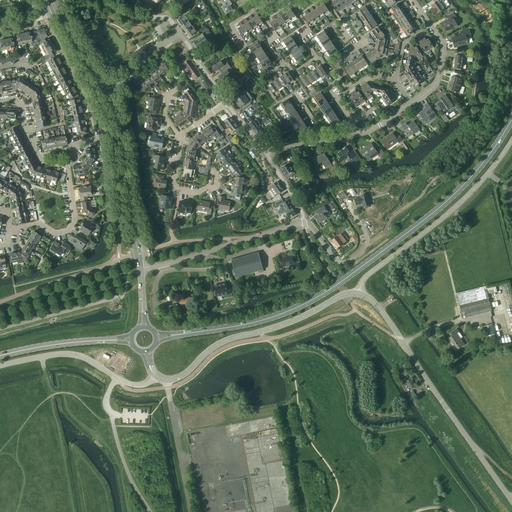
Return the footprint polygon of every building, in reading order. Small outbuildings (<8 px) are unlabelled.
[(226,13),(235,7),(233,3),(235,2),(233,0),(221,0),(225,6),(223,8),(226,13)] [(319,7),(325,16),(326,16),(325,14),(329,11),(322,0),(320,1),(322,5),(319,7)] [(342,10),(343,10),(336,0),(332,0),(334,2),(332,4),(337,12),(341,9),(342,10)] [(347,7),(342,0),(336,0),(343,10),(347,7)] [(433,0),(435,3),(431,6),(433,8),(430,9),(435,15),(444,8),(439,0),(433,0)] [(392,14),(407,4),(405,2),(401,5),(399,3),(391,9),(393,13),(392,14)] [(325,16),(319,7),(317,4),(315,5),(317,8),(314,10),(319,18),(320,20),(325,17),(325,16)] [(395,19),(405,12),(404,10),(409,7),(407,4),(392,14),(395,19)] [(286,13),(291,21),(292,22),(293,22),(292,20),(296,17),(289,6),(287,7),(289,11),(286,13)] [(309,14),(314,22),(315,23),(316,22),(315,21),(319,18),(314,10),(312,7),(310,8),(312,11),(309,14)] [(360,17),(368,11),(365,7),(357,12),(360,17)] [(281,16),(286,24),(287,25),(288,25),(287,24),(291,21),(286,13),(284,9),(282,11),(284,14),(281,16)] [(307,15),(304,17),(309,24),(310,26),(311,26),(310,25),(310,24),(314,22),(309,14),(307,10),(305,11),(307,15)] [(363,22),(371,16),(368,11),(360,17),(363,22)] [(398,23),(413,13),(411,11),(407,14),(405,12),(395,19),(398,23)] [(258,26),(259,28),(259,27),(259,26),(263,23),(256,12),(254,13),(256,16),(253,19),(258,26)] [(281,16),(279,13),(277,14),(279,17),(276,19),(281,27),(282,29),(283,28),(282,27),(286,24),(281,16)] [(401,28),(411,21),(410,19),(415,16),(413,13),(398,23),(401,28)] [(446,32),(457,25),(453,19),(456,18),(453,13),(447,16),(449,19),(441,23),(446,32)] [(258,26),(253,19),(251,15),(249,16),(251,20),(248,22),(253,30),(254,31),(254,29),(258,26)] [(187,23),(189,21),(185,16),(182,18),(182,17),(177,20),(178,22),(177,23),(178,25),(180,23),(182,26),(181,27),(182,26),(187,23)] [(281,27),(276,19),(274,16),(272,17),(274,21),(271,23),(277,32),(277,31),(277,30),(281,27)] [(366,26),(374,20),(371,16),(363,22),(366,26)] [(243,25),(248,33),(249,34),(249,33),(253,30),(248,22),(246,18),(245,19),(244,20),(246,23),(244,24),(243,25)] [(374,20),(366,26),(369,31),(377,25),(374,20)] [(404,32),(419,22),(417,20),(413,23),(411,21),(401,28),(404,32)] [(185,31),(192,26),(189,21),(187,23),(182,26),(181,27),(180,28),(181,29),(183,28),(185,31)] [(241,26),(238,29),(244,38),(244,37),(244,36),(248,33),(243,25),(242,24),(241,22),(239,23),(240,24),(241,26)] [(419,22),(404,32),(407,37),(417,30),(416,28),(420,25),(419,22)] [(185,35),(186,36),(188,35),(190,37),(197,32),(194,29),(196,28),(194,25),(192,26),(185,31),(187,33),(185,35)] [(373,37),(382,31),(383,30),(380,25),(370,32),(373,37)] [(206,39),(212,36),(206,27),(201,31),(202,33),(198,36),(200,39),(192,44),(196,50),(208,42),(206,39)] [(30,35),(30,32),(23,34),(25,43),(30,42),(31,45),(34,47),(39,38),(40,38),(41,40),(43,39),(47,37),(43,29),(37,30),(37,31),(32,32),(33,35),(30,35)] [(465,45),(464,44),(468,43),(469,42),(468,38),(466,38),(466,35),(470,34),(469,29),(460,32),(461,35),(452,38),(454,47),(463,45),(464,45),(465,45)] [(320,41),(328,36),(328,35),(327,36),(327,35),(324,30),(324,31),(316,36),(320,41)] [(376,42),(383,37),(385,36),(382,31),(373,37),(376,41),(376,42)] [(16,45),(25,43),(23,34),(16,35),(17,38),(14,39),(15,41),(16,45)] [(283,42),(287,47),(294,42),(294,41),(294,40),(291,36),(283,42)] [(323,46),(331,41),(331,40),(331,41),(330,40),(330,39),(328,36),(320,41),(323,46)] [(49,39),(46,40),(45,39),(48,37),(47,37),(43,39),(41,40),(40,38),(39,38),(34,47),(37,48),(38,46),(40,45),(43,50),(52,45),(49,39)] [(384,46),(386,46),(388,40),(385,40),(385,39),(383,37),(376,42),(375,43),(377,43),(376,45),(384,47),(384,46)] [(422,39),(429,50),(434,47),(428,39),(426,40),(424,37),(422,39)] [(15,41),(13,41),(12,38),(5,40),(7,49),(17,47),(16,45),(15,41)] [(425,53),(429,50),(422,39),(419,41),(421,43),(419,45),(425,53)] [(290,52),(298,46),(297,45),(295,41),(294,42),(287,47),(290,52)] [(326,51),(334,46),(334,45),(334,46),(333,45),(334,44),(331,41),(323,46),(326,51)] [(253,52),(262,47),(261,47),(260,46),(261,46),(258,42),(249,48),(252,53),(253,52)] [(52,45),(43,50),(46,56),(43,57),(45,60),(53,55),(52,53),(55,51),(52,45)] [(382,54),(384,47),(376,45),(376,47),(374,47),(374,48),(379,56),(380,56),(380,57),(381,59),(384,57),(382,54)] [(416,56),(418,60),(423,57),(416,46),(414,48),(413,45),(410,47),(416,56)] [(293,57),(301,51),(300,51),(301,50),(298,46),(290,52),(293,57)] [(334,46),(326,51),(330,56),(337,51),(337,50),(334,46)] [(257,57),(265,52),(264,52),(264,51),(262,47),(253,52),(257,57)] [(414,58),(416,56),(410,47),(407,49),(409,51),(408,58),(406,57),(406,60),(413,62),(414,58)] [(209,53),(213,59),(220,55),(216,48),(213,50),(209,53)] [(381,59),(380,57),(380,56),(379,56),(374,48),(374,49),(370,52),(376,60),(380,57),(381,59)] [(301,51),(293,57),(297,62),(304,57),(304,56),(304,55),(301,51)] [(260,62),(268,57),(267,56),(268,56),(265,52),(257,57),(260,62)] [(371,64),(376,60),(370,52),(365,55),(371,64)] [(462,69),(464,56),(455,55),(454,68),(462,69)] [(47,61),(49,66),(60,61),(57,56),(47,61)] [(357,59),(363,67),(368,64),(362,56),(357,59)] [(268,57),(260,62),(264,68),(271,62),(270,61),(271,61),(268,57)] [(219,72),(229,65),(225,59),(221,61),(212,67),(213,69),(212,69),(213,70),(214,70),(215,72),(219,69),(220,71),(219,72)] [(359,70),(363,67),(357,59),(353,62),(359,70)] [(182,68),(187,74),(188,73),(193,80),(200,76),(188,60),(182,65),(183,67),(182,68)] [(415,67),(415,62),(413,62),(406,60),(405,63),(407,64),(405,70),(403,72),(404,75),(414,68),(413,68),(415,67)] [(52,71),(62,66),(60,61),(49,66),(52,71)] [(354,73),(359,70),(353,62),(348,65),(354,73)] [(160,77),(161,77),(166,73),(169,77),(172,74),(165,64),(158,68),(160,70),(157,72),(160,77)] [(229,65),(219,72),(221,71),(222,73),(218,76),(219,78),(220,80),(220,79),(221,81),(230,74),(233,71),(229,65)] [(348,65),(344,68),(349,76),(354,73),(348,65)] [(54,76),(65,70),(62,66),(52,71),(54,76)] [(319,66),(315,69),(316,69),(321,77),(322,79),(327,75),(326,74),(321,66),(320,66),(319,66)] [(410,77),(419,72),(415,67),(413,68),(414,68),(404,75),(406,77),(409,75),(410,77)] [(316,80),(321,77),(316,69),(315,70),(314,69),(310,72),(316,80)] [(65,70),(54,76),(57,80),(59,79),(67,75),(65,70)] [(162,79),(161,77),(160,77),(157,72),(151,75),(152,77),(150,79),(155,86),(158,84),(156,82),(162,79)] [(282,75),(288,83),(293,80),(288,72),(287,73),(286,72),(282,75)] [(311,84),(316,80),(310,72),(310,73),(309,73),(305,75),(311,84)] [(410,83),(422,76),(419,72),(410,77),(411,79),(409,81),(410,83)] [(464,83),(466,76),(457,74),(456,78),(451,76),(447,90),(455,92),(456,93),(456,92),(459,93),(462,83),(464,83)] [(60,83),(60,85),(70,80),(67,75),(59,79),(61,83),(60,83)] [(283,86),(288,83),(282,75),(283,75),(282,76),(277,78),(283,86)] [(305,87),(311,84),(305,75),(305,76),(304,76),(300,79),(305,87)] [(422,76),(410,83),(415,90),(419,87),(418,85),(425,81),(424,79),(426,78),(424,75),(422,76)] [(24,81),(20,78),(16,79),(18,88),(19,89),(24,81)] [(278,90),(283,86),(277,78),(278,79),(277,79),(273,82),(278,90)] [(146,92),(155,86),(150,79),(141,85),(143,88),(142,89),(142,90),(143,91),(144,92),(145,91),(146,92)] [(241,84),(238,79),(235,81),(233,79),(227,84),(232,90),(238,86),(241,84)] [(26,82),(26,81),(25,80),(24,81),(19,89),(24,92),(29,84),(26,82)] [(62,90),(72,85),(70,80),(60,85),(62,90)] [(35,85),(30,82),(29,84),(24,92),(28,95),(35,85)] [(273,93),(278,90),(273,82),(272,83),(272,82),(267,85),(268,85),(273,93)] [(377,92),(378,85),(375,85),(375,86),(368,85),(367,82),(364,84),(370,93),(373,91),(377,92)] [(372,95),(370,93),(364,84),(361,86),(363,88),(361,89),(368,100),(372,97),(371,95),(372,95)] [(34,87),(35,85),(28,95),(30,96),(39,94),(38,90),(34,87)] [(65,94),(75,89),(72,85),(62,90),(65,94)] [(377,92),(376,95),(380,97),(392,89),(390,87),(387,89),(385,88),(381,87),(381,86),(378,85),(377,92)] [(237,103),(249,94),(245,88),(242,91),(241,90),(236,93),(238,96),(234,99),(235,100),(234,100),(236,102),(237,103)] [(75,99),(79,98),(75,89),(65,94),(66,96),(67,95),(69,99),(74,96),(75,99)] [(380,97),(383,101),(392,95),(391,94),(393,92),(392,89),(380,97)] [(185,102),(196,104),(197,99),(194,95),(194,94),(192,91),(189,90),(184,94),(185,95),(181,97),(182,98),(183,98),(186,98),(185,99),(186,99),(185,102)] [(352,92),(361,104),(365,101),(358,91),(357,92),(355,90),(352,92)] [(351,99),(348,101),(351,105),(354,104),(356,107),(361,104),(352,92),(350,93),(351,96),(349,97),(351,99)] [(324,98),(327,96),(326,94),(323,96),(321,93),(312,99),(313,99),(316,103),(324,98)] [(250,104),(252,105),(255,103),(249,94),(237,103),(238,104),(237,105),(239,106),(240,107),(244,105),(246,107),(250,104)] [(392,95),(383,101),(386,106),(395,100),(394,98),(396,96),(395,94),(392,95)] [(448,110),(454,105),(446,94),(440,98),(441,100),(435,104),(442,113),(448,109),(448,110)] [(148,109),(158,111),(160,100),(148,97),(147,100),(150,101),(148,109)] [(326,101),(324,98),(316,103),(315,104),(317,104),(320,108),(327,103),(331,101),(330,99),(326,101)] [(291,104),(295,102),(293,100),(290,102),(288,99),(279,105),(279,106),(280,105),(283,109),(291,104)] [(197,104),(196,104),(185,102),(184,108),(187,113),(185,114),(183,111),(183,112),(190,121),(194,118),(195,115),(194,114),(195,109),(196,109),(197,104)] [(330,106),(327,103),(320,108),(318,109),(319,109),(320,109),(323,113),(331,108),(334,106),(333,104),(330,106)] [(434,119),(437,116),(427,103),(424,105),(426,108),(419,113),(426,122),(432,117),(434,119)] [(293,107),(291,104),(283,109),(282,110),(282,111),(284,110),(287,114),(294,109),(295,109),(298,107),(297,105),(293,107)] [(333,111),(331,108),(323,113),(322,114),(323,114),(326,118),(334,113),(337,111),(336,109),(333,111)] [(18,115),(18,109),(10,109),(10,118),(15,119),(15,115),(18,115)] [(297,112),(295,109),(294,109),(287,114),(285,115),(286,116),(287,115),(290,119),(298,114),(301,112),(300,110),(297,112)] [(182,126),(190,121),(183,112),(174,118),(178,124),(179,124),(180,126),(182,125),(182,126)] [(336,116),(334,113),(326,118),(325,119),(327,119),(330,123),(337,118),(341,116),(340,114),(336,116)] [(300,117),(298,114),(290,119),(289,120),(289,121),(290,120),(293,124),(301,119),(305,117),(303,115),(300,117)] [(160,126),(161,119),(149,116),(146,128),(157,130),(158,126),(160,126)] [(251,116),(247,119),(250,123),(248,123),(253,131),(259,127),(261,125),(256,118),(254,120),(251,116)] [(227,128),(229,127),(234,122),(231,117),(225,121),(227,124),(225,125),(227,128)] [(340,121),(337,118),(330,123),(328,124),(329,124),(330,124),(333,128),(344,121),(343,119),(340,121)] [(292,125),(291,126),(294,131),(295,130),(297,129),(304,124),(305,124),(308,122),(307,120),(303,122),(301,119),(293,124),(292,125)] [(420,130),(413,121),(407,125),(406,123),(399,128),(404,135),(405,134),(408,138),(413,133),(414,134),(420,130)] [(227,128),(225,125),(224,126),(221,122),(217,125),(222,131),(227,128)] [(234,122),(229,127),(232,131),(235,134),(239,130),(237,128),(238,127),(234,122)] [(307,127),(305,124),(304,124),(297,129),(295,130),(296,131),(297,130),(300,134),(311,127),(310,125),(307,127)] [(81,132),(81,135),(87,133),(85,125),(76,127),(77,132),(81,132)] [(205,128),(212,138),(214,137),(216,139),(221,136),(215,128),(212,129),(210,125),(205,128)] [(10,136),(20,131),(17,126),(9,130),(11,134),(10,135),(10,136)] [(253,131),(258,137),(265,133),(261,128),(261,129),(259,127),(253,131)] [(208,141),(212,138),(205,128),(201,131),(203,133),(200,135),(205,142),(206,144),(209,142),(208,141)] [(14,140),(22,136),(20,131),(10,136),(11,137),(12,137),(14,140)] [(162,149),(164,138),(156,136),(156,133),(150,132),(149,135),(151,136),(149,146),(162,149)] [(395,136),(392,133),(381,141),(387,149),(398,141),(399,143),(402,140),(398,134),(395,136)] [(205,142),(200,135),(199,136),(198,135),(193,139),(190,143),(198,148),(199,148),(201,146),(201,145),(205,142)] [(15,146),(25,141),(22,136),(14,140),(16,144),(15,144),(15,146)] [(44,141),(41,141),(43,150),(51,148),(49,139),(44,140),(44,141)] [(19,150),(27,145),(25,141),(15,146),(16,147),(17,146),(19,150)] [(198,149),(198,148),(190,143),(187,147),(186,152),(187,152),(187,155),(195,157),(196,152),(197,152),(198,149)] [(376,150),(371,144),(361,150),(368,160),(378,154),(380,156),(384,153),(380,148),(376,150)] [(20,155),(30,150),(27,145),(19,150),(21,153),(20,154),(20,155)] [(228,156),(226,153),(229,150),(227,146),(217,153),(220,158),(218,159),(220,162),(222,161),(228,156)] [(346,147),(336,153),(339,157),(338,158),(341,163),(344,161),(346,163),(350,161),(352,164),(356,162),(360,159),(354,149),(348,153),(347,152),(349,151),(346,147)] [(253,159),(259,155),(254,148),(249,152),(253,159)] [(24,159),(32,155),(30,150),(20,155),(21,156),(22,156),(24,159)] [(233,163),(231,160),(235,157),(232,153),(228,156),(222,161),(225,165),(223,166),(226,169),(229,167),(233,163)] [(328,159),(324,153),(319,156),(319,155),(311,160),(316,168),(322,163),(325,168),(331,164),(328,160),(329,160),(328,158),(328,159)] [(86,157),(94,164),(95,163),(94,162),(96,160),(95,154),(86,155),(86,157)] [(25,165),(35,160),(32,155),(24,159),(26,163),(24,163),(25,165)] [(163,170),(166,157),(154,155),(153,159),(155,159),(156,162),(155,168),(163,170)] [(195,157),(187,155),(186,158),(183,158),(182,163),(195,165),(195,161),(197,162),(197,158),(195,157)] [(94,165),(94,164),(86,157),(83,161),(90,167),(93,164),(94,165)] [(29,169),(37,165),(35,160),(25,165),(26,166),(27,165),(29,169)] [(88,170),(90,167),(83,161),(80,165),(88,173),(89,172),(88,172),(89,171),(88,170)] [(240,172),(241,171),(238,168),(242,165),(239,161),(236,164),(235,162),(233,163),(229,167),(233,173),(231,174),(233,177),(235,175),(240,172)] [(194,170),(195,165),(182,163),(181,168),(184,168),(184,171),(196,174),(196,173),(194,173),(195,170),(194,170)] [(285,175),(293,170),(288,163),(281,168),(285,175)] [(35,175),(38,166),(37,165),(29,169),(31,174),(35,175)] [(86,176),(88,173),(80,165),(78,165),(79,175),(79,177),(86,176)] [(40,177),(43,168),(38,166),(35,175),(34,176),(36,177),(36,176),(40,177)] [(45,180),(48,170),(43,168),(40,177),(44,178),(43,179),(45,180)] [(50,180),(53,171),(48,170),(45,180),(46,180),(47,179),(50,180)] [(62,174),(53,171),(50,180),(56,182),(57,178),(60,179),(62,174)] [(195,178),(196,174),(184,171),(183,174),(180,174),(179,179),(185,180),(185,181),(187,181),(192,181),(192,178),(195,178)] [(243,176),(240,172),(235,175),(236,177),(235,184),(233,183),(232,187),(234,187),(242,188),(243,184),(247,185),(248,180),(244,179),(244,178),(242,178),(243,176)] [(166,189),(166,186),(165,186),(166,181),(163,180),(164,176),(156,174),(155,179),(156,179),(155,186),(161,187),(161,188),(166,189)] [(303,184),(296,189),(300,194),(301,193),(301,195),(304,193),(305,194),(310,191),(308,190),(307,190),(306,188),(312,184),(310,180),(305,183),(304,184),(303,184)] [(7,193),(13,184),(12,183),(11,184),(8,182),(3,190),(7,193)] [(275,196),(283,190),(277,182),(269,187),(275,196)] [(17,188),(13,186),(14,185),(13,184),(7,193),(12,196),(17,188)] [(81,201),(87,200),(86,195),(91,194),(90,186),(85,187),(85,188),(78,189),(79,197),(80,197),(81,201)] [(18,189),(19,188),(17,187),(17,188),(12,196),(12,198),(21,196),(20,190),(18,189)] [(246,189),(242,188),(234,187),(233,192),(231,192),(231,196),(235,196),(234,197),(239,201),(240,197),(241,193),(245,194),(246,189)] [(341,200),(346,196),(343,191),(338,195),(341,200)] [(370,205),(367,194),(360,196),(360,197),(354,199),(356,205),(360,204),(360,203),(362,203),(363,207),(365,206),(365,207),(366,208),(367,208),(368,207),(368,206),(368,205),(370,205)] [(171,209),(173,197),(162,195),(160,205),(165,206),(164,207),(171,209)] [(224,201),(224,197),(219,196),(219,200),(218,200),(217,209),(229,211),(231,202),(226,201),(225,201),(224,201)] [(284,202),(282,199),(275,203),(276,207),(279,205),(281,209),(280,210),(279,211),(279,212),(280,213),(282,213),(283,213),(285,212),(287,214),(286,214),(289,219),(296,215),(294,210),(293,210),(292,208),(288,200),(284,202)] [(90,218),(94,211),(89,208),(89,206),(96,205),(95,201),(80,203),(82,213),(90,218)] [(188,203),(180,201),(178,212),(186,214),(186,212),(191,213),(193,203),(188,202),(188,203)] [(211,215),(212,204),(210,204),(210,203),(199,201),(198,211),(208,212),(207,215),(211,215)] [(326,208),(324,206),(318,210),(320,213),(314,217),(318,223),(327,218),(324,214),(328,212),(330,210),(328,207),(326,208)] [(91,230),(93,227),(91,226),(92,224),(84,219),(81,223),(83,224),(79,230),(88,236),(90,232),(89,231),(90,230),(91,230)] [(42,238),(43,237),(34,231),(31,236),(39,241),(41,238),(42,238)] [(90,241),(79,234),(76,239),(74,238),(71,243),(74,245),(73,246),(80,251),(84,245),(85,245),(87,243),(88,244),(90,241)] [(337,248),(346,241),(340,234),(332,240),(337,248)] [(36,244),(39,241),(31,236),(28,241),(37,246),(37,245),(36,244)] [(37,246),(28,241),(25,245),(33,250),(36,246),(37,246)] [(70,250),(69,247),(64,243),(62,245),(55,241),(49,249),(60,256),(63,251),(67,254),(70,250)] [(31,254),(33,250),(25,245),(22,250),(30,255),(31,256),(32,254),(31,254)] [(31,256),(30,255),(22,250),(21,251),(23,262),(27,261),(26,260),(27,260),(30,255),(31,256)] [(10,263),(18,262),(16,252),(8,254),(10,263)] [(231,260),(236,277),(263,269),(258,252),(231,260)] [(286,257),(279,259),(281,267),(295,264),(292,255),(288,256),(288,257),(286,258),(286,257)] [(214,285),(216,297),(227,294),(227,298),(232,296),(232,293),(230,285),(226,286),(226,283),(214,285)] [(492,311),(485,286),(456,293),(459,306),(461,312),(464,311),(466,317),(492,311)] [(180,305),(191,303),(189,296),(179,299),(180,305)] [(166,313),(178,310),(177,305),(165,307),(166,313)] [(486,336),(494,334),(492,324),(484,326),(486,336)] [(452,336),(448,338),(454,346),(457,350),(464,345),(460,339),(462,337),(459,332),(457,329),(450,333),(452,336)] [(405,379),(402,380),(403,383),(402,383),(404,386),(406,385),(407,387),(409,391),(416,387),(410,378),(407,381),(405,379)]
